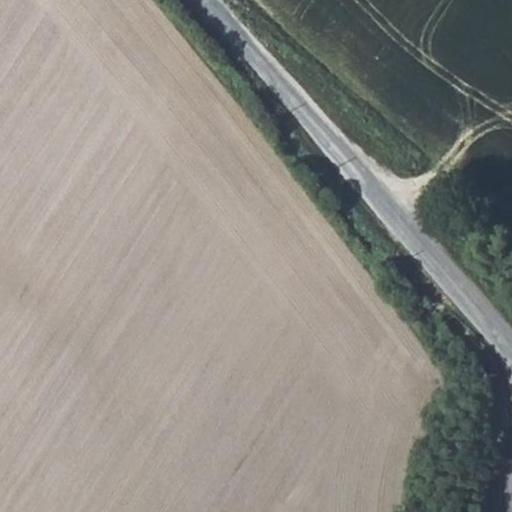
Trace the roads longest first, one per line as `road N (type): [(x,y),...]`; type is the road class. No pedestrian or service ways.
road 1 (unclassified): [(511,346),(207,0)]
road 2 (track): [(385,202),(431,184),(461,185),(511,228)]
